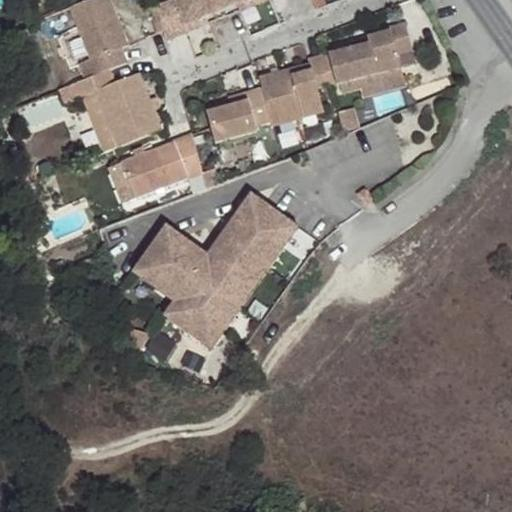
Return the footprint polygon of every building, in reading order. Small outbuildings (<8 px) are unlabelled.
[(80,63),(86,78),(106,70),(125,63),(119,46),(126,44),(108,0),(81,0),(67,6),(88,60),(80,63)] [(224,7),(221,0),(160,0),(153,3),(162,39),(190,28),(188,21),(196,18),(224,7)] [(235,11),(251,5),(249,0),(243,0),(233,4),(235,11)] [(198,25),(196,18),(188,21),(190,28),(198,25)] [(256,90),(267,131),(321,116),(315,92),(354,81),(395,69),(393,60),(412,55),(402,20),(382,26),(383,31),(364,37),(366,43),(346,48),(305,60),(306,64),(309,73),(285,80),(283,70),(253,79),(256,90)] [(366,43),(364,37),(344,41),(346,48),(366,43)] [(306,64),(283,70),(285,80),(309,73),(306,64)] [(395,69),(354,81),(356,89),(397,78),(395,69)] [(106,70),(86,78),(70,84),(76,98),(91,92),(113,146),(158,128),(135,73),(111,82),(106,70)] [(399,89),(370,99),(375,111),(403,101),(399,89)] [(264,121),(256,90),(248,92),(234,95),(235,101),(201,110),(209,142),(249,131),(249,126),(264,121)] [(62,97),(27,105),(32,128),(67,119),(62,97)] [(128,196),(193,170),(185,133),(114,162),(128,196)] [(359,203),(351,190),(340,198),(349,211),(359,203)] [(170,251),(175,242),(155,227),(121,275),(140,289),(146,278),(168,294),(161,305),(152,319),(189,345),(203,324),(213,333),(228,313),(217,302),(247,264),(256,272),(271,251),(260,244),(276,223),(238,195),(223,216),(230,221),(197,270),(170,251)] [(195,256),(175,242),(170,251),(197,270),(230,221),(223,216),(195,256)] [(285,230),(276,223),(260,244),(271,251),(285,230)] [(228,313),(256,272),(247,264),(217,302),(228,313)] [(146,278),(140,289),(161,305),(168,294),(146,278)] [(203,324),(189,345),(200,353),(213,333),(203,324)]
